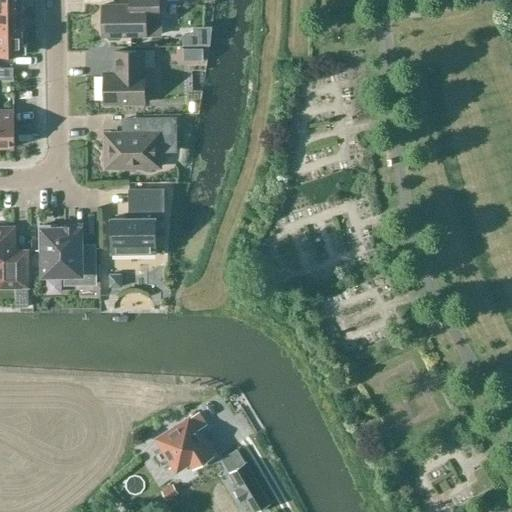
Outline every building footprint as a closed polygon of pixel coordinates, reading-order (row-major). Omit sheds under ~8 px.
[(0,0),(0,11),(22,11),(22,0),(0,0)] [(103,6),(103,36),(108,36),(108,39),(110,40),(120,40),(123,38),(123,36),(146,36),(146,17),(159,17),(158,0),(130,0),(131,5),(103,6)] [(0,33),(23,33),(22,11),(0,11),(0,33)] [(0,66),(13,67),(23,67),(23,33),(0,33),(0,66)] [(104,104),(144,104),(144,67),(154,67),(154,51),(115,52),(115,73),(104,73),(104,104)] [(0,80),(13,80),(13,67),(0,66),(0,80)] [(0,110),(0,147),(14,148),(14,110),(0,110)] [(150,134),(105,134),(105,157),(110,157),(116,164),(116,168),(160,167),(159,151),(175,151),(175,119),(149,120),(150,134)] [(165,221),(165,190),(135,190),(135,218),(111,219),(112,255),(159,254),(159,221),(165,221)] [(40,251),(44,251),(44,275),(65,274),(65,285),(96,285),(95,245),(79,246),(79,230),(75,230),(75,229),(64,229),(64,230),(57,230),(57,226),(40,226),(40,251)] [(13,229),(0,228),(0,287),(28,288),(28,258),(14,258),(13,229)] [(382,292),(344,314),(357,334),(394,312),(382,292)] [(154,438),(176,474),(189,466),(192,470),(215,455),(199,430),(207,425),(199,413),(191,418),(190,416),(154,438)] [(230,473),(227,475),(236,490),(233,492),(240,503),(243,501),(250,511),(256,511),(271,503),(247,463),(230,473)]
